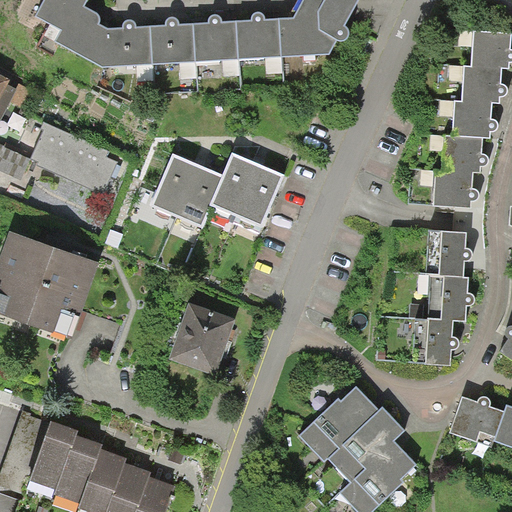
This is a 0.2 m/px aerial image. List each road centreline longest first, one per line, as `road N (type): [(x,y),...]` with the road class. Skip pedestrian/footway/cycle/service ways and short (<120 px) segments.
road 1 (residential): [(511,123),(492,216),(494,276),(469,373),(428,388),(391,381),(330,343),(287,330)]
road 2 (residential): [(287,330),(367,101),(416,0)]
road 3 (residential): [(223,511),(287,330)]
